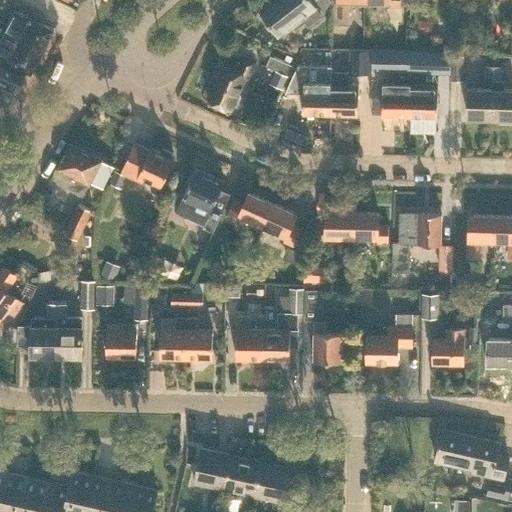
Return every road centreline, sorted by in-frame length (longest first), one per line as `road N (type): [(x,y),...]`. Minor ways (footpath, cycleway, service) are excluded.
road 1 (residential): [(511,166),(299,159),(150,94)]
road 2 (residential): [(0,395),(358,407)]
road 3 (secondary): [(0,198),(96,68)]
road 4 (residential): [(358,407),(511,414)]
